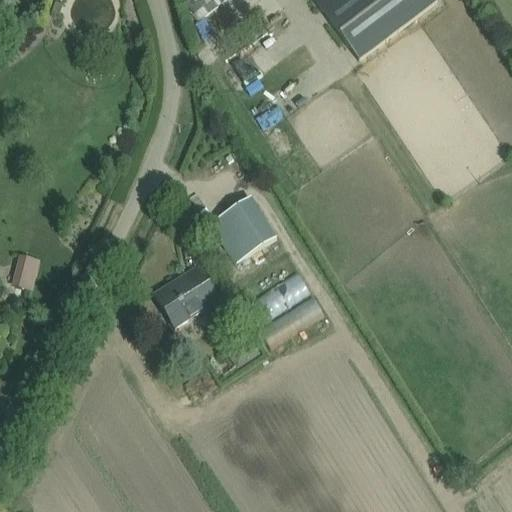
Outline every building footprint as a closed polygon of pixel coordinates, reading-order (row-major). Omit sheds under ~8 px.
[(195,0),(187,7),(199,23),(229,0),(195,0)] [(312,0),(360,64),(436,8),(430,0),(312,0)] [(511,0),(477,0),(364,86),(442,190),(511,136),(511,0)] [(235,269),(276,243),(250,202),(209,227),(235,269)] [(41,266),(15,259),(8,291),(33,298),(41,266)] [(209,318),(222,309),(198,271),(154,299),(175,332),(205,312),(209,318)]
